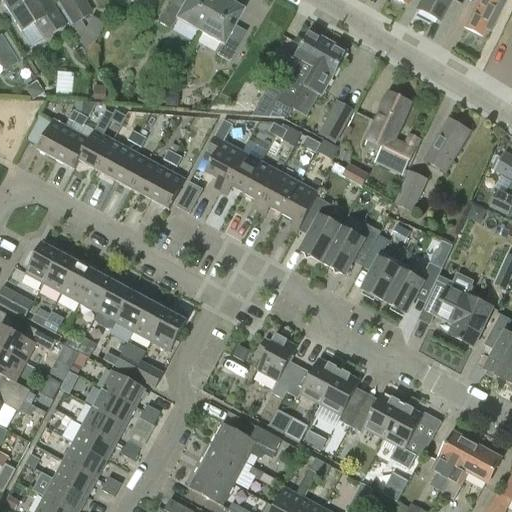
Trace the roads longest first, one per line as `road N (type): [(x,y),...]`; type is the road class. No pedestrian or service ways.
road 1 (residential): [(214,302),(238,283),(266,276),(308,296),(352,343),(469,396)]
road 2 (residential): [(0,214),(4,205),(39,197),(214,302)]
road 3 (residential): [(133,511),(188,419),(182,376),(214,302)]
road 4 (unclassified): [(511,115),(313,0)]
